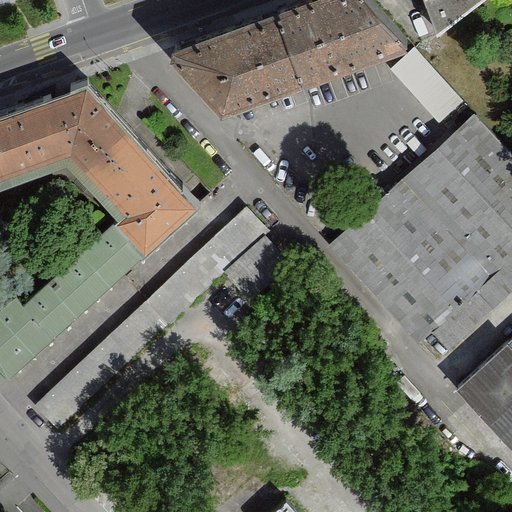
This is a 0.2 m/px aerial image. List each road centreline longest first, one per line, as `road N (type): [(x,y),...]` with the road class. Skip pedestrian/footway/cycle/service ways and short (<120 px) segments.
road 1 (tertiary): [(194,0),(0,69)]
road 2 (residential): [(90,511),(0,411)]
